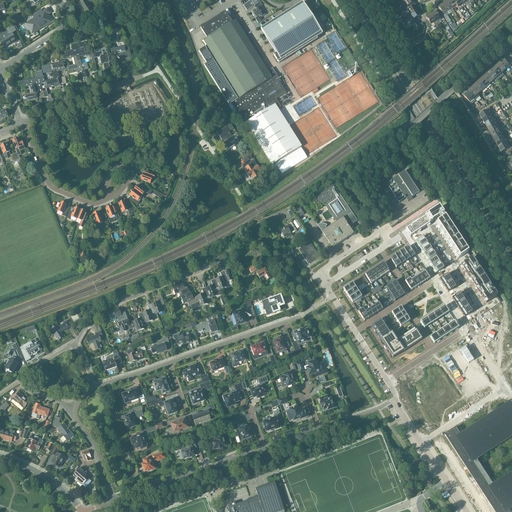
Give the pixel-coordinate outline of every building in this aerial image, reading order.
[(82,0),(77,3),(79,6),(80,5),(87,16),(93,12),(86,1),(84,2),(82,0)] [(251,0),(249,2),(243,5),(247,11),(255,6),(256,9),(258,8),(263,5),(259,0),(252,0),(251,1),(251,0)] [(454,1),(453,0),(448,0),(447,1),(454,12),(456,11),(454,7),(456,6),(457,6),(454,1)] [(453,0),(454,1),(457,6),(456,6),(460,11),(462,10),(460,6),(463,5),(459,0),(453,0)] [(459,0),(463,5),(464,7),(466,5),(468,9),(471,8),(470,6),(465,0),(459,0)] [(442,4),(449,14),(451,13),(452,13),(454,12),(447,1),(442,4)] [(261,29),(276,54),(274,56),(278,62),(279,64),(285,60),(284,58),(323,34),(303,2),(261,29)] [(445,17),(447,16),(449,14),(442,4),(438,7),(445,18),(445,17)] [(405,15),(407,17),(418,10),(416,7),(415,7),(414,6),(412,7),(410,5),(407,7),(404,9),(406,11),(407,10),(409,13),(405,15)] [(36,19),(27,25),(30,30),(31,30),(33,28),(35,32),(47,24),(48,25),(53,22),(48,15),(51,13),(48,8),(42,12),(42,11),(41,9),(33,14),(36,19)] [(256,9),(251,12),(258,23),(261,21),(261,20),(260,17),(261,16),(262,17),(265,15),(262,10),(260,11),(258,8),(256,9)] [(420,13),(418,10),(407,17),(408,19),(412,17),(413,20),(412,21),(414,23),(419,19),(418,17),(420,16),(419,14),(420,13)] [(226,12),(200,28),(207,38),(232,23),(226,12)] [(434,12),(430,14),(437,25),(440,24),(438,22),(443,19),(440,13),(437,14),(436,12),(435,13),(434,12)] [(437,25),(430,14),(427,16),(428,17),(426,18),(428,20),(425,22),(429,28),(431,26),(431,25),(433,23),(435,27),(437,25)] [(278,109),(281,107),(276,99),(285,94),(279,83),(281,82),(277,75),(272,68),(269,70),(262,60),(263,59),(248,35),(247,36),(237,19),(232,23),(207,38),(202,42),(205,47),(198,51),(206,64),(204,65),(229,105),(231,104),(244,124),(245,123),(272,166),(275,164),(301,147),(302,147),(278,109)] [(9,36),(0,42),(4,48),(5,47),(8,45),(14,42),(17,41),(13,34),(9,36)] [(72,51),(65,53),(66,59),(74,57),(79,56),(80,57),(88,55),(86,48),(85,43),(71,46),(72,51)] [(112,55),(116,54),(117,56),(121,59),(123,59),(123,60),(125,60),(127,66),(132,65),(131,59),(129,48),(125,49),(124,47),(111,50),(112,55)] [(102,51),(90,54),(91,58),(94,57),(94,59),(99,57),(100,58),(101,58),(102,62),(101,62),(101,65),(103,64),(104,70),(110,69),(109,63),(107,52),(103,53),(102,51)] [(76,65),(67,67),(67,69),(68,73),(81,70),(82,72),(83,78),(87,77),(85,70),(84,64),(81,64),(80,57),(79,56),(74,57),(76,65)] [(503,58),(499,62),(505,68),(509,65),(503,58)] [(60,63),(42,67),(42,68),(44,73),(51,71),(52,71),(57,70),(58,71),(67,69),(67,67),(66,68),(65,62),(64,62),(64,60),(59,61),(60,63)] [(505,68),(499,62),(497,63),(498,64),(496,66),(502,73),(506,69),(505,68)] [(500,79),(504,75),(502,73),(496,66),(492,70),(500,79)] [(53,79),(44,81),(45,82),(45,83),(46,88),(61,85),(63,84),(62,78),(59,78),(58,71),(57,70),(52,71),(51,71),(53,79)] [(488,73),(494,80),(496,82),(500,79),(492,70),(488,73)] [(38,78),(21,82),(22,87),(29,85),(35,84),(37,93),(40,92),(41,99),(48,97),(47,91),(43,92),(41,84),(45,83),(45,82),(44,81),(44,77),(43,77),(42,72),(37,73),(38,78)] [(494,80),(488,73),(484,77),(490,84),(494,80)] [(490,84),(484,77),(480,81),(486,87),(490,84)] [(486,87),(480,81),(476,84),(482,91),(486,87)] [(25,93),(22,93),(24,102),(38,99),(39,99),(41,99),(40,92),(37,93),(35,84),(29,85),(31,94),(26,95),(25,93)] [(482,91),(476,84),(472,88),(478,95),(482,91)] [(468,92),(476,101),(480,97),(478,95),(472,88),(468,92)] [(464,96),(470,102),(472,104),(476,101),(468,92),(464,96)] [(483,120),(493,114),(490,108),(489,108),(487,109),(487,111),(484,112),(480,115),(483,120)] [(485,124),(496,118),(493,114),(483,120),(485,124)] [(488,129),(499,123),(496,118),(485,124),(488,129)] [(491,134),(501,128),(499,123),(488,129),(491,134)] [(226,127),(218,132),(223,141),(231,135),(226,127)] [(493,138),(501,134),(504,132),(501,128),(491,134),(493,138)] [(501,134),(493,138),(496,143),(504,139),(501,134)] [(225,144),(226,146),(227,147),(227,148),(228,149),(229,150),(236,145),(237,147),(239,145),(240,145),(236,137),(229,141),(230,142),(225,144)] [(14,154),(17,162),(17,161),(20,160),(19,156),(21,155),(19,151),(25,149),(22,141),(20,141),(18,138),(14,140),(15,141),(13,142),(17,152),(17,153),(14,154)] [(499,148),(507,143),(504,139),(496,143),(499,148)] [(499,148),(502,153),(509,148),(507,143),(499,148)] [(1,147),(6,159),(8,158),(6,154),(9,152),(7,147),(6,144),(5,144),(3,144),(3,145),(2,146),(1,147)] [(301,147),(275,164),(281,174),(307,158),(301,147)] [(260,171),(255,163),(254,161),(249,164),(250,165),(246,168),(248,172),(246,172),(249,177),(252,176),(254,179),(259,176),(257,173),(260,171)] [(141,177),(141,178),(141,179),(141,180),(150,184),(152,178),(154,178),(155,175),(150,173),(146,171),(144,174),(143,174),(142,176),(141,177)] [(386,184),(399,203),(405,198),(408,202),(412,199),(411,198),(413,197),(412,197),(419,192),(405,171),(398,175),(396,176),(397,176),(386,184)] [(135,188),(133,190),(141,197),(145,192),(149,195),(151,192),(140,184),(139,186),(137,185),(137,186),(136,186),(135,187),(135,188)] [(333,186),(312,200),(318,209),(325,204),(334,219),(333,220),(334,222),(336,221),(337,222),(326,229),(325,228),(326,226),(325,226),(324,225),(323,225),(322,225),(321,225),(320,225),(320,226),(319,226),(318,226),(318,227),(322,232),(327,240),(333,249),(344,241),(348,239),(354,234),(349,227),(357,221),(354,217),(351,213),(339,195),(333,186)] [(133,190),(132,193),(131,193),(130,194),(130,195),(130,196),(131,196),(129,199),(137,205),(139,203),(138,201),(141,197),(133,190)] [(133,214),(133,213),(135,212),(133,208),(131,209),(128,201),(125,202),(124,201),(122,202),(121,202),(119,202),(119,203),(118,204),(122,213),(128,210),(130,215),(133,214)] [(61,202),(57,211),(63,214),(62,216),(65,217),(69,207),(66,206),(67,205),(64,204),(64,203),(62,202),(61,202)] [(110,223),(115,221),(116,218),(117,220),(120,219),(115,207),(112,208),(111,206),(109,207),(108,207),(106,208),(106,209),(105,209),(109,218),(108,219),(110,223)] [(76,219),(80,210),(78,209),(77,208),(76,208),(75,208),(74,208),(74,209),(71,208),(67,218),(70,220),(71,217),(76,219)] [(415,223),(406,230),(408,233),(410,237),(411,236),(435,220),(437,223),(434,225),(457,260),(468,252),(439,208),(435,210),(415,223)] [(83,228),(84,225),(88,215),(86,214),(86,212),(85,211),(84,211),(83,211),(80,210),(76,219),(82,222),(80,227),(83,228)] [(92,214),(97,225),(103,223),(104,226),(107,225),(102,212),(99,213),(98,212),(96,213),(95,213),(93,213),(93,214),(92,214)] [(284,237),(284,238),(285,237),(287,239),(292,236),(291,233),(292,233),(291,232),(290,232),(289,231),(293,229),(290,225),(287,227),(286,226),(283,228),(285,230),(281,233),(282,235),(282,236),(283,237),(284,237)] [(423,236),(416,241),(418,244),(417,245),(419,248),(419,249),(420,248),(427,243),(423,236)] [(308,265),(320,257),(310,243),(298,251),(308,265)] [(427,243),(420,248),(422,251),(421,251),(421,252),(423,255),(424,254),(431,249),(427,243)] [(409,246),(404,250),(410,259),(415,256),(409,246)] [(431,249),(424,254),(426,257),(425,258),(427,261),(428,260),(436,255),(431,249)] [(404,250),(399,252),(405,262),(410,259),(404,250)] [(399,252),(395,255),(401,265),(405,262),(399,252)] [(395,255),(390,259),(396,268),(401,265),(395,255)] [(436,255),(428,260),(430,263),(429,264),(430,264),(431,267),(433,267),(432,267),(440,262),(436,255)] [(472,258),(461,265),(486,304),(497,296),(472,258)] [(440,262),(432,267),(433,267),(434,270),(433,270),(433,271),(434,270),(436,273),(435,273),(436,274),(444,268),(440,262)] [(384,263),(379,266),(385,275),(390,272),(384,263)] [(379,266),(374,269),(380,278),(385,275),(379,266)] [(3,272),(0,273),(0,289),(20,282),(15,269),(3,273),(3,272)] [(259,279),(264,276),(267,280),(270,278),(268,274),(268,273),(268,271),(267,270),(265,269),(257,274),(259,279)] [(374,269),(370,272),(376,281),(380,278),(374,269)] [(424,269),(419,272),(425,282),(430,279),(424,269)] [(219,290),(226,287),(225,283),(232,280),(228,270),(224,272),(225,273),(221,275),(222,277),(215,280),(216,280),(219,288),(219,290)] [(370,272),(365,275),(371,284),(376,281),(370,272)] [(419,272),(414,275),(420,285),(425,282),(419,272)] [(448,274),(439,280),(444,286),(452,281),(448,274)] [(414,275),(410,278),(416,288),(420,285),(414,275)] [(410,278),(405,281),(411,291),(416,288),(410,278)] [(210,298),(217,296),(215,292),(219,290),(219,288),(216,280),(215,280),(211,281),(213,285),(206,288),(209,297),(210,298)] [(395,281),(386,287),(389,292),(399,286),(395,281)] [(452,281),(444,286),(448,293),(456,287),(452,281)] [(353,283),(343,289),(346,294),(356,288),(353,283)] [(181,297),(191,293),(188,287),(185,289),(183,284),(173,288),(175,295),(179,293),(181,297)] [(356,288),(346,294),(349,298),(359,292),(361,291),(358,286),(356,288)] [(399,286),(389,292),(392,296),(401,290),(399,286)] [(199,303),(191,306),(192,310),(208,304),(205,298),(209,297),(206,288),(202,290),(204,294),(197,296),(197,297),(199,303)] [(392,296),(389,298),(392,302),(395,300),(395,301),(405,295),(401,290),(392,296)] [(359,292),(349,298),(352,303),(362,297),(359,292)] [(191,306),(199,303),(197,297),(193,298),(191,293),(181,297),(183,304),(189,302),(191,306)] [(460,293),(452,298),(456,305),(464,299),(460,293)] [(281,295),(262,302),(265,309),(267,309),(269,309),(269,308),(271,307),(273,314),(280,311),(279,307),(285,305),(284,303),(281,295)] [(152,304),(155,313),(155,315),(162,312),(160,306),(164,305),(161,296),(157,298),(158,302),(151,304),(152,304)] [(464,299),(456,305),(460,311),(468,306),(464,299)] [(377,300),(372,303),(378,312),(383,309),(377,300)] [(511,319),(501,302),(468,324),(497,368),(511,358),(511,319)] [(372,303),(367,306),(373,315),(378,312),(372,303)] [(152,304),(151,304),(147,306),(149,310),(142,313),(145,321),(146,323),(153,320),(151,314),(155,313),(152,304)] [(367,306),(363,309),(369,318),(373,315),(367,306)] [(445,306),(438,310),(443,316),(449,312),(445,306)] [(468,306),(460,311),(464,318),(473,312),(468,306)] [(401,307),(392,313),(395,318),(404,312),(401,307)] [(119,321),(127,318),(125,312),(121,314),(119,309),(109,313),(111,320),(117,317),(119,321)] [(234,314),(237,325),(245,322),(244,318),(251,315),(248,309),(241,311),(241,309),(234,311),(234,314)] [(363,309),(358,312),(364,321),(369,318),(363,309)] [(438,310),(432,314),(437,320),(443,316),(438,310)] [(404,312),(395,318),(398,322),(407,316),(404,312)] [(133,321),(135,327),(137,331),(144,329),(142,323),(145,321),(142,313),(138,314),(140,318),(133,321)] [(432,314),(426,318),(430,324),(437,320),(432,314)] [(407,316),(398,322),(401,327),(401,326),(403,325),(404,324),(406,323),(408,322),(409,321),(410,321),(407,316)] [(119,321),(117,322),(118,324),(117,325),(117,326),(117,327),(118,327),(118,328),(119,328),(119,329),(120,329),(121,333),(125,331),(127,331),(135,327),(133,321),(129,323),(127,318),(119,321)] [(426,318),(420,322),(424,328),(430,324),(426,318)] [(60,332),(71,326),(68,320),(64,323),(58,327),(56,325),(51,328),(52,331),(51,331),(53,335),(54,334),(57,339),(57,340),(58,340),(58,341),(63,338),(60,332)] [(215,324),(215,323),(214,320),(209,322),(197,326),(196,326),(197,326),(199,333),(203,331),(203,333),(208,332),(208,331),(210,330),(211,332),(217,330),(215,324)] [(381,320),(372,326),(375,330),(384,324),(381,320)] [(455,321),(448,325),(452,332),(459,328),(455,321)] [(384,324),(375,330),(378,335),(387,329),(384,324)] [(448,325),(442,329),(446,336),(452,332),(448,325)] [(303,331),(302,330),(295,332),(296,336),(295,336),(297,342),(292,344),(297,358),(303,356),(299,344),(302,343),(302,345),(313,341),(310,334),(309,334),(307,329),(303,331)] [(387,329),(378,335),(381,340),(387,336),(390,334),(387,329)] [(442,329),(436,333),(440,340),(446,336),(442,329)] [(387,336),(381,340),(393,358),(422,339),(416,330),(398,342),(396,339),(394,336),(394,335),(392,333),(390,334),(387,336)] [(102,336),(101,332),(96,334),(96,336),(86,339),(87,342),(87,343),(88,343),(88,345),(93,343),(96,350),(100,349),(100,348),(101,348),(101,345),(99,346),(98,342),(101,341),(100,337),(102,336)] [(183,344),(183,345),(184,345),(187,344),(189,343),(191,342),(192,342),(192,341),(189,334),(185,336),(184,334),(180,335),(180,333),(173,335),(172,336),(173,338),(174,340),(175,340),(177,344),(176,344),(177,344),(182,342),(183,344)] [(436,333),(430,337),(434,344),(440,340),(436,333)] [(158,342),(159,345),(151,348),(152,353),(156,352),(157,354),(167,350),(165,343),(168,342),(166,337),(163,338),(163,340),(158,342)] [(281,339),(281,338),(277,339),(278,340),(276,341),(276,340),(274,340),(272,340),(272,342),(274,348),(276,347),(278,352),(283,350),(283,351),(284,351),(286,351),(287,349),(285,345),(284,345),(282,339),(281,339)] [(29,357),(30,356),(32,355),(37,352),(41,349),(40,346),(39,345),(37,342),(31,346),(30,346),(30,347),(26,349),(24,346),(20,348),(24,356),(28,354),(29,357)] [(4,365),(4,366),(4,367),(4,368),(5,369),(5,370),(5,371),(6,372),(6,373),(8,371),(9,372),(10,372),(13,373),(18,364),(17,364),(17,360),(18,359),(15,352),(18,351),(16,344),(11,346),(7,354),(11,357),(10,360),(7,366),(4,365)] [(264,348),(262,344),(251,348),(253,353),(252,353),(253,356),(252,356),(253,356),(253,357),(257,355),(257,354),(262,353),(263,355),(267,353),(266,349),(265,349),(264,348)] [(135,353),(134,353),(133,349),(127,352),(128,355),(131,363),(133,362),(137,361),(137,359),(143,357),(141,351),(135,353)] [(106,361),(107,361),(105,362),(105,364),(103,365),(105,371),(116,367),(115,363),(117,362),(118,365),(121,363),(117,351),(116,351),(112,352),(114,355),(108,357),(107,358),(106,359),(106,360),(106,361)] [(235,355),(234,354),(231,355),(232,356),(231,356),(233,361),(231,361),(234,367),(239,365),(238,362),(241,361),(241,362),(246,360),(245,356),(244,357),(242,352),(242,351),(238,353),(238,354),(235,355)] [(294,351),(288,354),(290,360),(297,358),(294,351)] [(478,353),(473,356),(480,366),(485,362),(478,353)] [(437,356),(428,362),(440,381),(450,375),(437,356)] [(473,356),(469,359),(475,369),(480,366),(473,356)] [(469,359),(464,362),(471,371),(475,369),(469,359)] [(222,360),(214,362),(210,364),(211,365),(209,365),(211,371),(213,370),(213,371),(214,371),(214,372),(218,371),(218,370),(224,368),(226,374),(231,372),(228,364),(224,366),(222,360)] [(327,372),(325,366),(322,367),(320,364),(316,365),(315,361),(308,364),(309,367),(308,368),(308,370),(307,370),(309,375),(316,373),(317,376),(327,372)] [(305,371),(302,362),(298,364),(296,364),(299,372),(300,373),(305,371)] [(464,362),(460,365),(466,374),(471,371),(464,362)] [(194,377),(200,375),(198,367),(197,367),(196,365),(189,367),(190,370),(183,372),(185,377),(187,377),(189,382),(191,381),(192,381),(193,380),(193,379),(194,378),(194,377)] [(460,365),(455,368),(461,378),(466,374),(460,365)] [(281,383),(283,382),(284,387),(287,386),(292,385),(292,384),(294,383),(293,380),(292,376),(291,372),(290,373),(284,375),(283,375),(284,377),(279,378),(281,383)] [(410,374),(401,380),(404,385),(413,379),(410,374)] [(450,375),(440,381),(443,385),(452,379),(450,375)] [(493,376),(488,379),(494,388),(499,385),(493,376)] [(254,389),(250,391),(251,394),(252,394),(253,398),(257,396),(258,398),(261,397),(260,395),(267,393),(266,388),(264,383),(268,382),(266,377),(258,379),(260,385),(260,384),(261,387),(258,388),(258,387),(254,389)] [(164,379),(164,378),(159,380),(159,381),(153,383),(153,384),(154,387),(155,387),(156,392),(161,390),(162,394),(169,392),(168,391),(170,391),(168,387),(167,387),(166,382),(164,379)] [(413,379),(404,385),(407,389),(416,383),(413,379)] [(452,379),(443,385),(446,390),(455,384),(452,379)] [(488,379),(484,382),(490,391),(494,388),(488,379)] [(202,392),(212,388),(209,382),(203,384),(201,385),(202,389),(191,393),(192,395),(190,396),(190,397),(191,399),(190,399),(191,402),(192,402),(193,405),(200,402),(205,401),(202,392)] [(484,382),(479,385),(485,394),(490,391),(484,382)] [(416,383),(407,389),(410,394),(419,388),(416,383)] [(455,384),(446,390),(449,395),(458,388),(455,384)] [(479,385),(475,388),(481,397),(485,394),(479,385)] [(419,388),(410,394),(413,399),(422,392),(419,388)] [(475,388),(470,391),(476,400),(481,397),(475,388)] [(126,403),(127,404),(128,404),(129,404),(130,404),(130,403),(130,402),(138,399),(139,401),(145,399),(144,396),(142,390),(142,391),(137,393),(136,390),(130,392),(130,391),(127,392),(121,394),(123,399),(124,399),(125,403),(126,403)] [(26,401),(27,400),(18,393),(13,400),(24,409),(29,403),(26,401)] [(228,394),(222,396),(224,402),(225,402),(227,407),(233,406),(232,405),(234,404),(234,405),(236,404),(235,403),(239,401),(238,399),(240,399),(239,394),(237,395),(236,393),(228,396),(228,394)] [(423,393),(413,399),(432,428),(451,417),(445,407),(444,405),(435,411),(423,393)] [(145,399),(147,404),(156,401),(155,396),(150,398),(149,395),(144,396),(145,399)] [(463,395),(458,398),(464,408),(469,405),(463,395)] [(321,404),(320,404),(322,409),(322,408),(323,410),(326,409),(327,410),(334,408),(333,406),(331,400),(331,399),(328,400),(327,396),(322,398),(323,402),(320,403),(321,404)] [(287,397),(278,400),(280,405),(289,402),(287,397)] [(458,398),(453,401),(460,411),(464,408),(458,398)] [(161,399),(156,401),(147,404),(148,408),(159,404),(160,407),(163,406),(166,415),(168,415),(169,415),(177,413),(175,408),(176,408),(175,405),(174,405),(172,400),(163,404),(161,399)] [(453,401),(449,404),(455,414),(460,411),(453,401)] [(455,428),(445,435),(469,473),(477,485),(494,511),(510,511),(509,510),(511,507),(511,471),(492,485),(476,459),(511,436),(511,405),(510,402),(493,412),(488,415),(459,434),(455,428)] [(33,408),(32,412),(33,412),(33,413),(38,415),(37,419),(39,419),(40,415),(47,417),(49,410),(42,408),(41,409),(39,408),(40,406),(36,404),(34,409),(33,408)] [(445,407),(451,417),(455,414),(449,404),(445,407)] [(192,417),(195,425),(200,421),(211,419),(208,411),(215,409),(214,405),(204,408),(205,412),(192,417)] [(133,428),(136,426),(134,420),(143,416),(141,411),(142,410),(141,406),(128,411),(129,415),(125,417),(126,422),(125,422),(125,423),(125,424),(124,424),(126,428),(127,428),(127,430),(128,429),(129,429),(129,430),(130,430),(130,431),(131,431),(131,430),(132,430),(133,429),(133,428)] [(290,410),(286,411),(290,421),(293,420),(293,421),(299,419),(300,420),(301,419),(302,420),(306,418),(307,417),(304,409),(303,409),(302,406),(297,408),(297,407),(289,410),(290,410)] [(263,420),(263,423),(262,423),(264,426),(265,426),(266,431),(267,431),(268,432),(271,431),(271,430),(275,428),(275,429),(279,428),(279,427),(280,427),(278,421),(280,421),(277,414),(274,416),(275,418),(270,420),(269,420),(268,420),(268,419),(263,420)] [(52,427),(56,428),(58,429),(62,434),(58,437),(60,439),(63,436),(67,441),(67,440),(69,438),(70,439),(74,436),(70,431),(69,432),(68,430),(69,429),(68,429),(64,424),(62,426),(60,424),(59,423),(61,419),(55,417),(52,427)] [(185,419),(176,423),(175,422),(172,423),(172,424),(171,424),(172,427),(168,429),(167,430),(169,435),(170,435),(180,432),(179,431),(188,428),(185,419)] [(147,440),(145,434),(156,430),(155,426),(141,431),(142,434),(139,435),(139,436),(130,439),(132,445),(135,444),(136,449),(137,451),(141,449),(141,451),(147,449),(146,445),(147,445),(145,441),(147,440)] [(240,429),(239,429),(239,430),(236,431),(238,437),(241,436),(243,440),(251,437),(250,433),(251,433),(249,429),(248,429),(246,426),(244,427),(243,426),(239,428),(240,429)] [(0,438),(3,440),(6,441),(11,442),(12,440),(15,441),(17,435),(14,434),(15,432),(10,431),(9,433),(6,432),(1,430),(0,430),(0,438)] [(20,431),(19,436),(19,437),(18,437),(25,439),(28,431),(24,430),(23,432),(20,431)] [(38,450),(40,445),(41,443),(43,444),(44,441),(42,441),(42,440),(38,438),(39,438),(35,436),(34,438),(33,441),(30,440),(26,448),(33,451),(34,448),(38,450)] [(211,444),(209,445),(211,451),(217,449),(218,450),(222,449),(222,447),(226,446),(222,436),(215,439),(215,441),(211,442),(211,444)] [(182,452),(181,452),(184,459),(188,458),(189,459),(189,458),(191,457),(192,458),(192,457),(192,456),(195,455),(193,450),(195,449),(198,448),(196,443),(193,444),(194,446),(192,447),(192,448),(186,451),(186,450),(182,451),(182,452)] [(58,450),(55,448),(51,454),(56,457),(52,463),(59,467),(65,458),(56,453),(58,450)] [(81,453),(85,463),(92,460),(88,451),(81,453)] [(153,457),(153,458),(148,460),(148,459),(144,460),(144,461),(145,464),(143,465),(142,465),(143,467),(142,467),(143,470),(144,470),(144,471),(145,471),(145,472),(147,471),(148,472),(152,470),(152,469),(154,469),(154,468),(152,463),(155,462),(158,460),(158,461),(161,460),(161,459),(164,458),(165,457),(163,453),(162,453),(153,456),(153,457)] [(85,471),(80,468),(73,476),(76,478),(75,479),(82,486),(88,479),(85,476),(87,475),(87,472),(85,471)] [(274,482),(255,488),(258,496),(249,499),(248,500),(247,501),(236,505),(235,503),(227,505),(229,511),(284,511),(282,505),(284,504),(285,502),(281,490),(279,489),(277,490),(274,482)]
